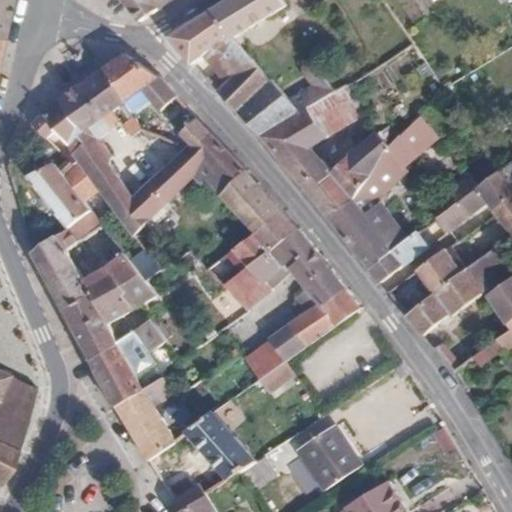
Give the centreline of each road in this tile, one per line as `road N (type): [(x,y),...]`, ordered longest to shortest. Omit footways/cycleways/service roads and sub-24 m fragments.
road 1 (tertiary): [(511,506),(383,311),(219,113),(143,41)]
road 2 (tertiary): [(0,231),(59,380),(53,424),(11,511)]
road 3 (tertiary): [(39,11),(0,134)]
